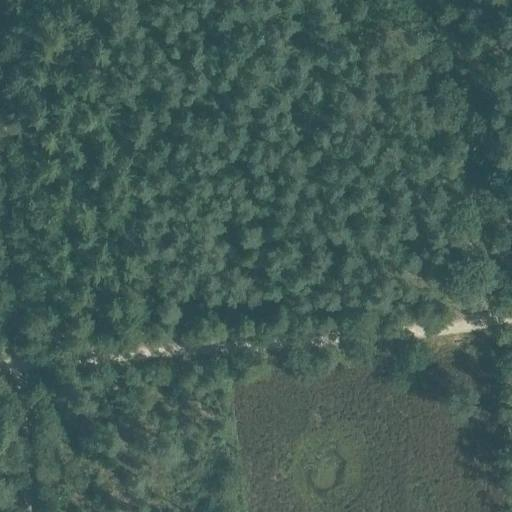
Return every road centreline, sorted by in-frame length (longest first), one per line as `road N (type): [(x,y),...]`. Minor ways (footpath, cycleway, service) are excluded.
road 1 (track): [(0,365),(511,315)]
road 2 (track): [(0,86),(30,511)]
